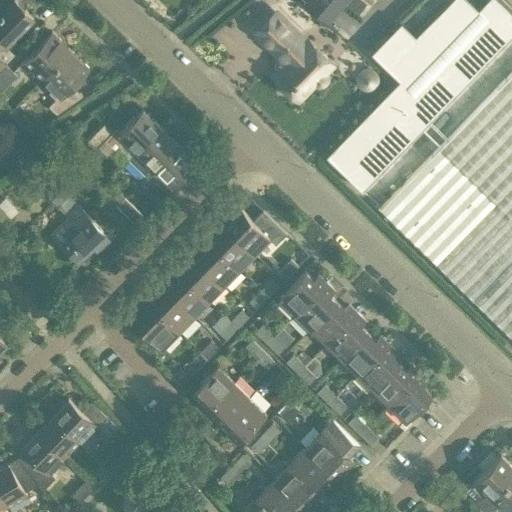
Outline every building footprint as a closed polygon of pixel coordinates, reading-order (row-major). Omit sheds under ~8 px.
[(0,66),(4,62),(6,62),(13,54),(5,45),(33,17),(16,0),(12,0),(0,12),(0,66)] [(303,0),(305,2),(328,20),(344,0),(303,0)] [(399,78),(326,153),(362,188),(511,32),(511,10),(501,0),(483,0),(477,6),(471,0),(446,0),(400,48),(386,34),(370,50),(399,78)] [(274,11),(256,30),(283,57),(283,66),(275,75),(297,97),(332,62),(309,40),(306,43),(274,11)] [(41,78),(70,48),(51,30),(19,63),(27,70),(30,67),(41,78)] [(88,66),(70,48),(41,78),(51,88),(48,91),(57,100),(50,107),(56,113),(82,94),(71,84),(88,66)] [(4,62),(0,66),(0,92),(18,74),(6,62),(4,62)] [(511,67),(382,206),(452,271),(461,241),(473,245),(464,237),(471,229),(465,218),(478,230),(480,224),(495,216),(504,231),(506,224),(511,225),(511,67)] [(137,148),(160,124),(143,107),(120,130),(116,126),(112,131),(103,122),(86,140),(96,149),(98,147),(105,153),(111,153),(115,150),(120,149),(127,157),(137,148)] [(178,142),(160,124),(137,148),(127,157),(145,175),(155,165),(178,142)] [(178,142),(155,165),(172,182),(195,159),(178,142)] [(45,170),(39,175),(47,184),(43,188),(59,204),(84,180),(68,164),(66,166),(53,153),(40,165),(45,170)] [(115,206),(125,196),(117,188),(107,199),(115,206)] [(0,198),(0,204),(12,217),(21,208),(6,193),(0,198)] [(144,214),(125,196),(115,206),(134,225),(144,214)] [(77,223),(60,239),(78,258),(93,243),(96,246),(108,235),(78,203),(68,213),(77,223)] [(12,217),(0,204),(0,224),(2,227),(12,217)] [(226,227),(253,252),(267,237),(275,244),(286,233),(262,210),(253,220),(239,206),(231,215),(234,218),(226,227)] [(253,252),(226,227),(218,235),(214,231),(208,238),(238,267),(253,252)] [(238,267),(208,238),(200,245),(204,249),(196,257),(223,283),(238,267)] [(294,254),(279,268),(287,276),(302,262),(294,254)] [(223,283),(196,257),(188,266),(184,262),(178,269),(208,298),(223,283)] [(208,298),(178,269),(171,276),(174,280),(166,288),(193,314),(208,298)] [(296,312),(325,281),(317,275),(314,278),(305,269),(279,296),(296,312)] [(259,288),(267,296),(279,284),(271,276),(259,288)] [(332,288),(325,281),(296,312),(311,326),(337,300),(329,292),(332,288)] [(154,293),(147,300),(177,329),(193,314),(166,288),(158,296),(154,293)] [(267,296),(259,288),(248,300),(256,307),(267,296)] [(0,346),(6,340),(0,334),(0,322),(11,311),(0,300),(0,346)] [(177,329),(147,300),(141,307),(145,311),(136,320),(162,346),(177,329)] [(337,300),(311,326),(327,342),(356,311),(349,304),(345,308),(337,300)] [(240,307),(229,319),(237,327),(249,315),(240,307)] [(356,311),(327,342),(342,357),(368,330),(360,322),(364,318),(356,311)] [(237,327),(229,319),(218,330),(226,338),(237,327)] [(266,342),(274,334),(262,323),(254,330),(266,342)] [(368,330),(342,357),(357,372),(387,341),(379,334),(376,338),(368,330)] [(274,334),(266,342),(277,353),(285,345),(274,334)] [(255,357),(263,349),(251,338),(244,345),(255,357)] [(211,339),(199,351),(207,358),(218,346),(211,339)] [(394,348),(387,341),(357,372),(373,387),(399,360),(390,352),(394,348)] [(263,349),(255,357),(267,368),(274,360),(263,349)] [(207,358),(199,351),(188,362),(196,369),(207,358)] [(297,373),(304,365),(292,353),(285,361),(297,373)] [(407,369),(399,360),(373,387),(388,402),(417,371),(410,365),(407,369)] [(203,410),(233,380),(217,364),(191,390),(200,399),(196,404),(203,410)] [(304,365),(297,373),(308,383),(315,376),(304,365)] [(282,368),(274,376),(287,388),(294,380),(282,368)] [(417,371),(388,402),(405,418),(431,391),(421,383),(425,379),(417,371)] [(233,380),(203,410),(211,417),(215,413),(223,422),(249,395),(233,380)] [(336,394),(335,394),(323,383),(316,391),(328,402),(336,394)] [(344,386),(335,394),(336,394),(328,402),(339,414),(347,406),(343,403),(347,399),(347,397),(348,395),(347,392),(346,390),(344,386)] [(249,395),(223,422),(231,430),(228,434),(236,442),(264,411),(249,395)] [(69,397),(53,414),(79,439),(88,430),(95,437),(102,431),(110,439),(120,428),(91,400),(82,410),(69,397)] [(291,401),(279,413),(287,421),(299,409),(291,401)] [(358,432),(366,424),(354,413),(346,421),(358,432)] [(53,414),(38,429),(64,455),(79,439),(53,414)] [(305,447),(332,472),(340,464),(343,468),(352,459),(347,454),(358,442),(333,418),(305,447)] [(272,421),(261,433),(269,440),(280,429),(272,421)] [(366,424),(358,432),(370,443),(377,435),(366,424)] [(25,448),(17,455),(38,482),(37,482),(42,488),(55,475),(49,470),(64,455),(38,429),(22,445),(25,448)] [(269,440),(261,433),(250,444),(258,452),(269,440)] [(305,447),(291,462),(321,492),(328,484),(324,481),(332,472),(305,447)] [(481,505),(511,473),(511,461),(501,451),(475,479),(471,483),(482,493),(476,500),(481,505)] [(111,452),(102,461),(110,469),(119,460),(111,452)] [(230,464),(238,472),(250,460),(242,452),(230,464)] [(25,489),(37,482),(38,482),(17,455),(9,462),(8,461),(0,466),(0,494),(7,505),(27,493),(25,489)] [(110,469),(102,461),(93,470),(101,478),(110,469)] [(291,462),(275,478),(302,503),(310,495),(313,499),(321,492),(291,462)] [(238,472),(230,464),(220,475),(227,483),(238,472)] [(507,511),(511,507),(511,473),(481,505),(488,511),(495,504),(502,511),(507,511)] [(87,476),(72,492),(80,500),(95,484),(87,476)] [(302,503),(275,478),(260,493),(279,511),(293,511),(302,503)] [(279,511),(260,493),(244,510),(246,511),(279,511)]
